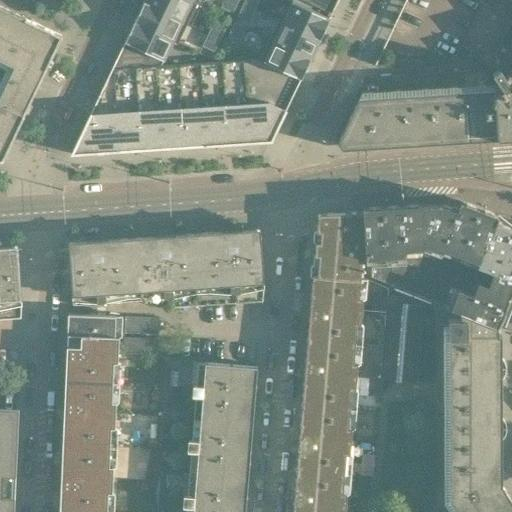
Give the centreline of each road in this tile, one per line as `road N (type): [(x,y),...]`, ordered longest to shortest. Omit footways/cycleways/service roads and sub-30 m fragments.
road 1 (residential): [(267,511),(292,188)]
road 2 (residential): [(45,211),(34,511)]
road 3 (tertiary): [(45,211),(292,188)]
road 4 (residential): [(6,215),(110,0)]
road 5 (tertiary): [(292,188),(511,161)]
road 6 (residential): [(292,188),(312,124),(371,0)]
